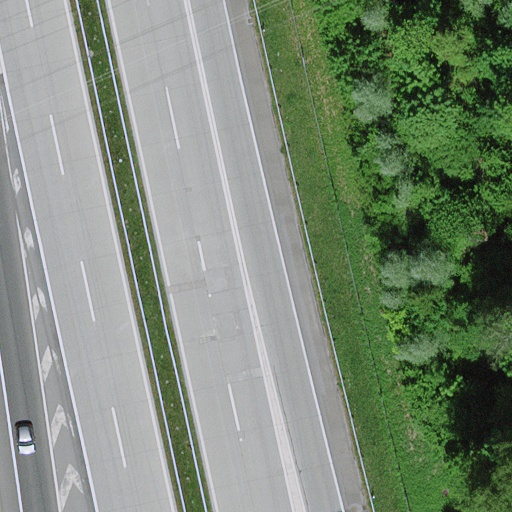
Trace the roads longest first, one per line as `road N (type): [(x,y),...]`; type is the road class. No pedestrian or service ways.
road 1 (motorway): [(326,511),(233,141),(156,0)]
road 2 (motorway): [(257,511),(147,0)]
road 3 (motorway): [(30,0),(138,511)]
road 4 (motorway): [(0,232),(39,511)]
